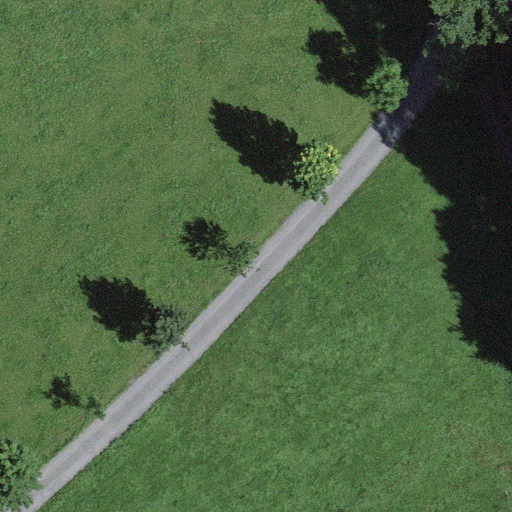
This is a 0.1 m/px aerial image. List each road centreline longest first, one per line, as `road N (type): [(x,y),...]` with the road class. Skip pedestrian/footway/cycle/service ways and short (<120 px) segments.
road 1 (track): [(27,511),(372,155),(416,102),(463,0)]
road 2 (track): [(448,38),(511,158)]
